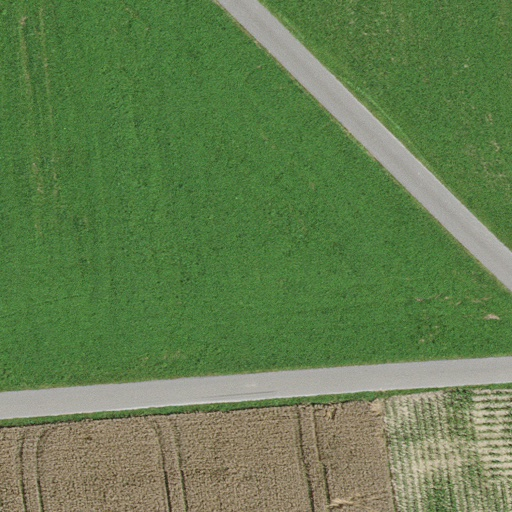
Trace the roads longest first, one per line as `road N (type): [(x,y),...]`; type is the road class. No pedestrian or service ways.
road 1 (track): [(511,376),(0,409)]
road 2 (unclassified): [(511,261),(238,0)]
